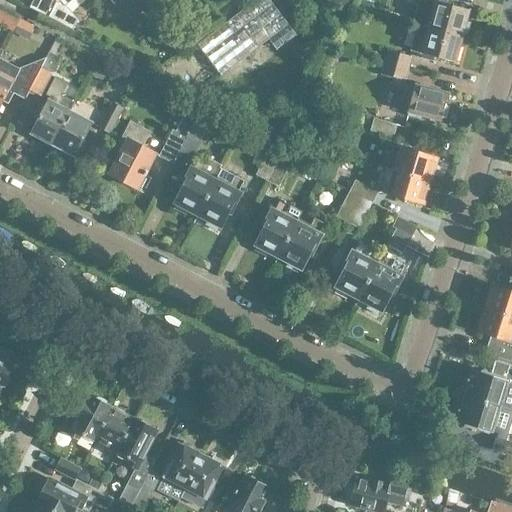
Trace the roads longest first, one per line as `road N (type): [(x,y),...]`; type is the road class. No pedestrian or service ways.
road 1 (residential): [(0,185),(383,383),(398,383),(414,367),(511,46)]
road 2 (residential): [(70,335),(305,456),(313,478),(305,511)]
road 3 (residential): [(0,477),(70,335)]
